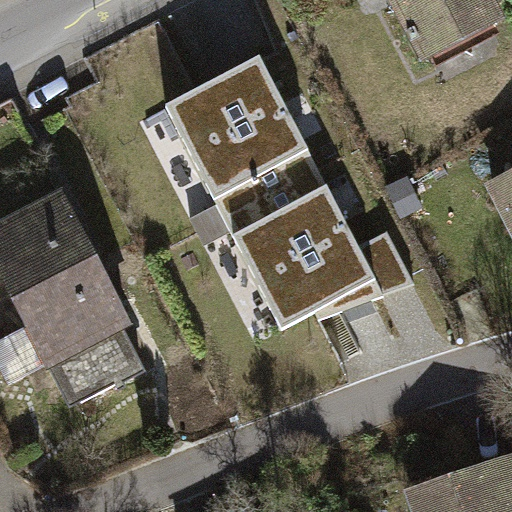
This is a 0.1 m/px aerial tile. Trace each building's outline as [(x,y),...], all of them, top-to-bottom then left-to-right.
[(470,0),(371,0),(411,77),(489,38),(470,0)] [(262,61),(170,109),(218,200),(309,152),(262,61)] [(511,161),(476,181),(511,250),(511,161)] [(330,190),(237,237),(284,329),(376,283),(330,190)] [(51,200),(0,225),(0,316),(1,318),(88,275),(51,200)] [(396,232),(368,244),(391,296),(418,285),(396,232)] [(144,388),(88,275),(1,318),(57,431),(144,388)] [(511,511),(511,451),(374,497),(379,511),(511,511)]
